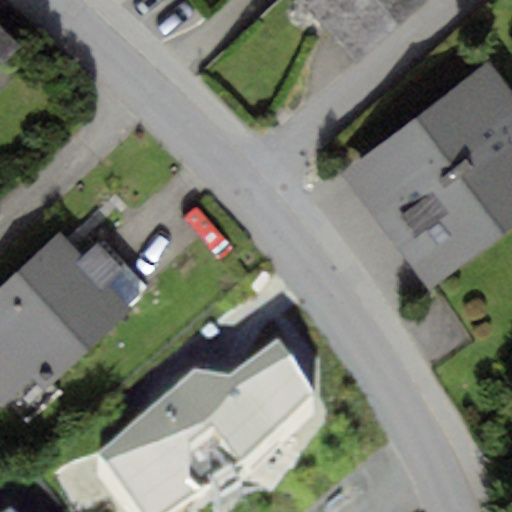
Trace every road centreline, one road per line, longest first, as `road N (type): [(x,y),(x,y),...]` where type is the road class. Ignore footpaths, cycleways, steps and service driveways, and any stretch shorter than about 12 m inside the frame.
road 1 (residential): [(462,511),(422,418),(343,290),(249,166)]
road 2 (unknown): [(0,189),(137,67),(252,0)]
road 3 (residential): [(249,166),(62,0)]
road 4 (residential): [(249,166),(434,0)]
